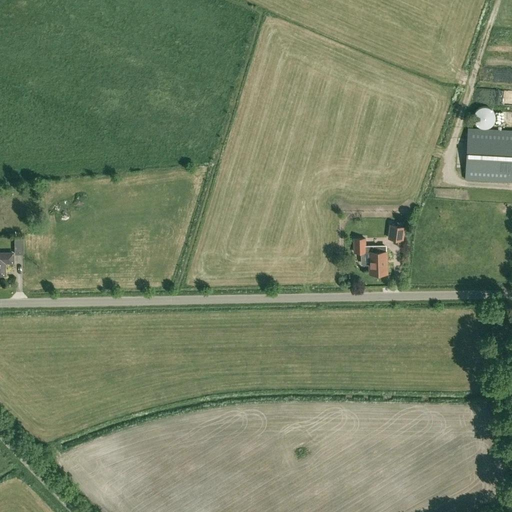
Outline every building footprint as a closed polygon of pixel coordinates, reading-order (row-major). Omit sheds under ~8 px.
[(511,130),(468,128),(465,179),(511,181),(511,130)] [(391,225),(389,238),(402,240),(404,226),(391,225)] [(16,238),(16,254),(25,254),(25,238),(16,238)] [(354,238),(355,252),(360,252),(360,262),(362,265),(370,265),(370,274),(387,273),(386,252),(386,247),(375,247),(374,245),(366,245),(366,238),(354,238)] [(13,253),(0,253),(0,274),(4,274),(4,262),(13,262),(13,253)]
